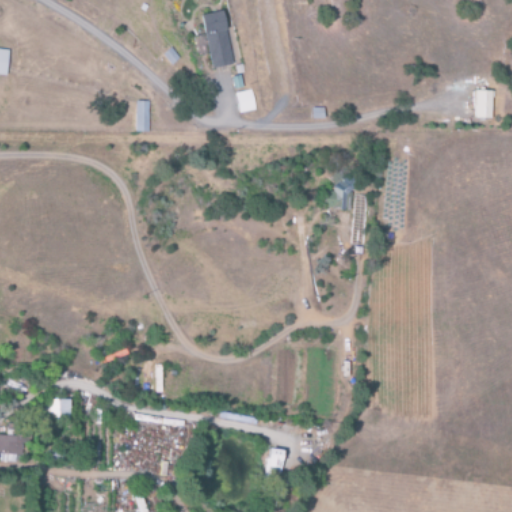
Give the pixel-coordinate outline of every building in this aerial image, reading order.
[(231,65),(221,11),(198,16),(208,69),(231,65)] [(169,65),(177,58),(168,48),(160,55),(169,65)] [(254,110),(250,90),(233,94),(237,114),(254,110)] [(472,119),(490,119),(491,92),(473,91),(472,119)] [(147,102),(133,102),(133,133),(146,133),(147,102)] [(321,109),(308,108),(308,119),(321,120),(321,109)] [(319,210),(348,209),(347,177),(328,178),(329,193),(319,194),(319,210)] [(66,417),(66,400),(46,400),(47,418),(66,417)] [(21,456),(20,437),(0,437),(0,443),(0,457),(10,456),(21,456)] [(279,452),(264,450),(261,474),(276,476),(279,452)]
